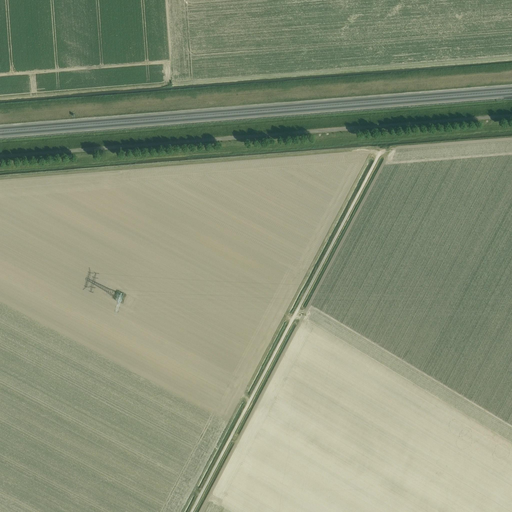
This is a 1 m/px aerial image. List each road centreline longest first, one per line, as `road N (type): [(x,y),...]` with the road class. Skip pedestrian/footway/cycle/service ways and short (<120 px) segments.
road 1 (trunk): [(511,88),(0,129)]
road 2 (trunk): [(0,134),(511,94)]
road 3 (track): [(191,511),(378,155)]
